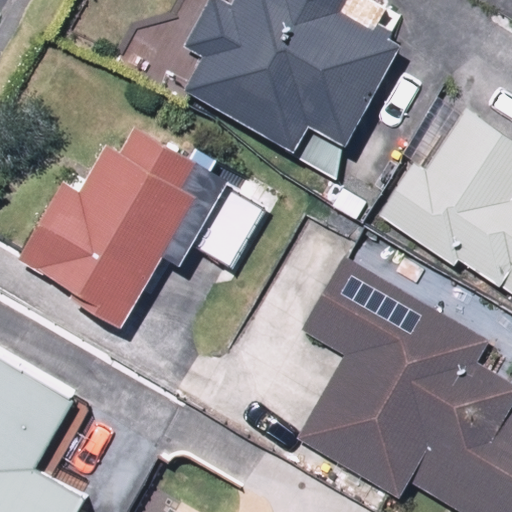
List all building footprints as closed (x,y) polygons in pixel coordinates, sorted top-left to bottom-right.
[(144,74),(148,77),(332,174),(396,54),(385,49),(398,25),(351,0),(228,0),(223,10),(204,0),(198,10),(183,2),(144,74)] [(511,151),(438,100),(364,219),(511,311),(511,151)] [(266,211),(130,133),(114,156),(102,149),(74,197),(54,184),(3,271),(115,336),(157,263),(173,272),(184,253),(227,278),(266,211)] [(482,341),(341,257),(294,334),(342,362),(290,449),(392,509),(403,490),(440,511),(511,511),(511,415),(504,410),(511,397),(511,393),(466,367),(482,341)] [(72,397),(0,356),(0,511),(77,511),(86,497),(33,467),(72,397)]
